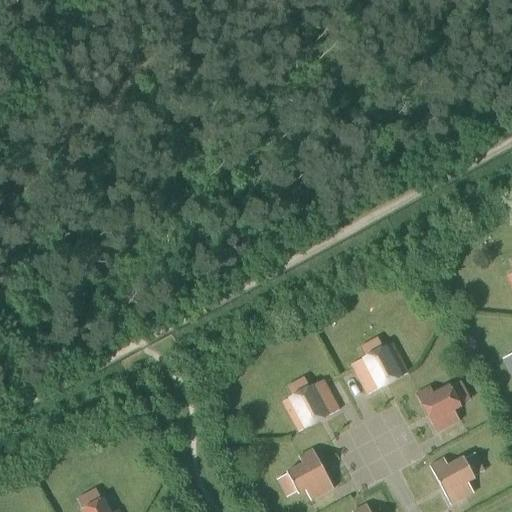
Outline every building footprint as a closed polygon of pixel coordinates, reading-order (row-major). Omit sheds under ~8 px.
[(393,344),(351,366),(368,396),(409,374),(393,344)] [(324,382),(283,403),(299,433),(340,411),(324,382)] [(416,394),(437,435),(460,422),(455,412),(461,409),(449,386),(434,394),(430,387),(416,394)] [(333,490),(312,451),(298,458),(302,465),(287,473),(299,496),(306,492),(311,502),(333,490)] [(447,499),(451,507),(474,494),(468,483),(474,480),(463,458),(448,465),(444,459),(430,466),(447,499)] [(119,511),(116,511),(109,511),(103,499),(80,511),(119,511)]
